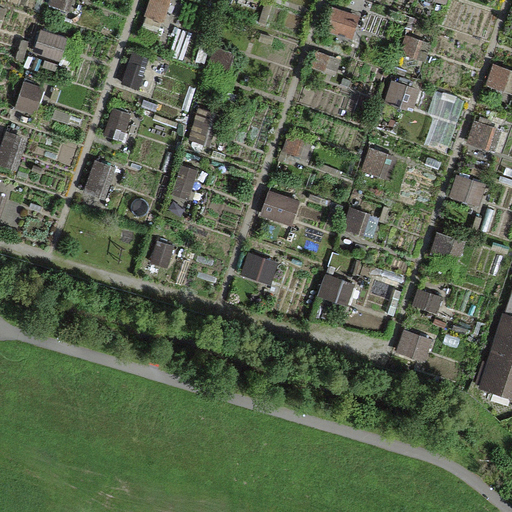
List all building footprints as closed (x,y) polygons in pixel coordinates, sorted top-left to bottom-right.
[(73,0),(49,0),(49,3),(71,10),(73,0)] [(170,0),(149,0),(141,26),(160,32),(170,0)] [(278,6),(265,2),(259,22),(272,26),(278,6)] [(332,6),(325,29),(352,37),(359,14),(332,6)] [(40,28),(33,51),(61,60),(68,37),(40,28)] [(431,42),(406,34),(400,52),(425,61),(431,42)] [(235,52),(215,45),(207,69),(228,75),(235,52)] [(316,49),(311,66),(337,74),(342,57),(316,49)] [(151,57),(134,50),(121,81),(139,88),(151,57)] [(511,68),(492,62),(486,84),(511,92),(511,68)] [(45,87),(24,79),(15,107),(36,115),(45,87)] [(420,88),(392,79),(385,102),(413,110),(420,88)] [(220,112),(198,106),(188,139),(210,145),(220,112)] [(132,113),(113,107),(103,134),(122,141),(132,113)] [(473,119),(466,142),(495,150),(502,128),(473,119)] [(28,137),(6,130),(0,146),(0,164),(16,170),(28,137)] [(287,133),(282,149),(307,157),(312,142),(287,133)] [(398,155),(370,146),(361,170),(389,180),(398,155)] [(116,166),(95,159),(84,190),(106,197),(116,166)] [(198,169),(182,164),(173,193),(190,198),(198,169)] [(486,182),(456,173),(448,196),(479,206),(486,182)] [(268,189),(260,214),(292,224),(300,199),(268,189)] [(381,216),(350,205),(342,228),(373,239),(381,216)] [(437,231),(431,251),(459,260),(465,240),(437,231)] [(175,244),(157,239),(150,263),(168,268),(175,244)] [(249,251),(241,273),(272,283),(279,261),(249,251)] [(325,272),(317,294),(348,304),(355,282),(325,272)] [(418,287),(412,303),(438,312),(443,296),(418,287)] [(511,316),(503,314),(480,388),(511,398),(511,316)] [(404,328),(396,351),(425,361),(433,338),(404,328)]
